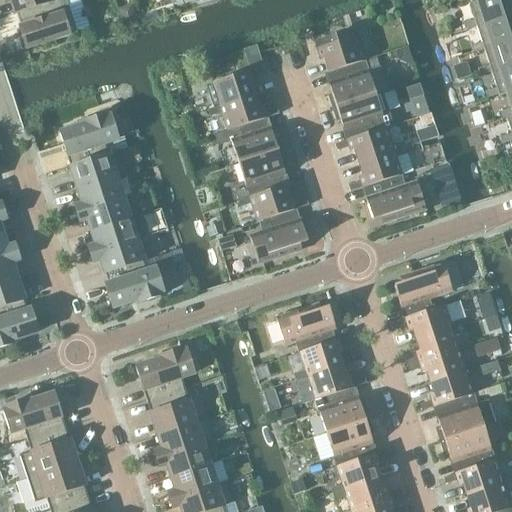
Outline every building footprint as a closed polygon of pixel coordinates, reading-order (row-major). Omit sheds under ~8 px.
[(10,0),(15,14),(58,0),(56,0),(54,1),(53,0),(4,0),(5,0),(10,0)] [(66,0),(58,0),(15,14),(15,15),(17,14),(22,28),(19,28),(23,38),(18,40),(22,52),(77,34),(66,0)] [(477,28),(511,16),(511,0),(483,0),(469,5),(475,21),(463,25),(465,31),(477,28)] [(484,51),(511,42),(511,16),(477,28),(482,44),(471,48),(473,54),(484,50),(484,51)] [(135,19),(122,23),(126,32),(138,28),(135,19)] [(329,74),(365,62),(354,30),(315,43),(321,62),(325,60),(329,74)] [(491,74),(511,67),(511,42),(484,51),(489,67),(478,70),(480,77),(491,73),(491,74)] [(408,48),(396,52),(398,60),(408,65),(413,63),(408,48)] [(332,110),(383,94),(388,92),(378,58),(365,62),(329,74),(333,86),(329,87),(332,96),(328,97),(332,110)] [(499,97),(511,92),(511,67),(491,74),(497,90),(485,93),(488,100),(499,96),(499,97)] [(208,112),(255,97),(252,85),(255,83),(254,79),(263,76),(261,69),(213,85),(218,102),(206,106),(208,112)] [(506,120),(511,117),(511,92),(499,97),(499,98),(507,95),(511,110),(501,114),(503,120),(506,119),(506,120)] [(394,127),(383,94),(332,110),(337,123),(340,122),(343,130),(347,129),(351,141),(351,142),(387,130),(394,127)] [(263,120),(263,121),(276,116),(274,110),(265,113),(263,108),(260,109),(255,97),(208,112),(210,118),(222,114),(228,132),(239,128),(263,120)] [(71,168),(120,152),(120,151),(108,155),(105,144),(118,140),(111,118),(107,119),(106,116),(85,122),(87,126),(60,135),(71,168)] [(510,144),(511,143),(511,117),(506,120),(511,135),(500,139),(502,145),(510,143),(510,144)] [(267,132),(263,121),(263,120),(239,128),(242,138),(231,142),(238,165),(281,151),(277,138),(274,140),(271,131),(267,132)] [(358,164),(406,149),(404,143),(392,147),(387,130),(351,142),(351,141),(338,145),(340,152),(349,149),(351,153),(354,152),(358,164)] [(366,187),(401,176),(396,159),(408,155),(406,149),(358,164),(362,177),(359,178),(360,182),(351,185),(353,192),(366,188),(366,187)] [(249,199),(285,188),(281,176),(285,174),(282,166),(286,165),(281,151),(238,165),(249,199)] [(79,192),(128,176),(120,152),(71,168),(79,192)] [(77,215),(123,200),(117,180),(128,177),(128,176),(79,192),(83,205),(74,208),(77,215)] [(366,187),(366,188),(370,199),(366,200),(373,222),(390,216),(392,222),(425,211),(417,183),(405,187),(401,176),(366,187)] [(292,211),(293,212),(306,208),(304,201),(294,204),(293,199),(289,201),(285,188),(249,199),(237,203),(239,209),(251,205),(257,223),(269,220),(268,219),(292,211)] [(92,233),(141,217),(141,216),(130,220),(123,200),(77,215),(79,223),(88,220),(92,233)] [(2,205),(4,212),(15,209),(13,201),(2,205)] [(296,222),(293,212),(292,211),(268,219),(269,220),(272,230),(249,238),(259,266),(292,255),(290,249),(307,243),(300,221),(296,222)] [(90,256),(148,238),(141,217),(92,233),(96,246),(88,249),(90,256)] [(0,259),(18,254),(15,246),(7,249),(3,236),(0,236),(0,259)] [(105,274),(143,262),(137,242),(148,238),(90,256),(93,264),(101,261),(105,274)] [(27,241),(17,244),(19,252),(29,249),(27,241)] [(31,257),(29,250),(19,253),(22,261),(31,257)] [(0,281),(16,277),(12,264),(20,261),(18,254),(0,259),(0,281)] [(143,262),(105,274),(109,286),(105,287),(112,309),(139,301),(140,304),(161,297),(159,294),(164,292),(156,270),(147,273),(143,262)] [(433,312),(433,311),(429,301),(452,293),(443,265),(409,276),(411,282),(394,287),(401,309),(405,308),(409,319),(409,320),(433,312)] [(0,308),(24,301),(16,277),(0,281),(0,308)] [(24,301),(0,308),(0,349),(13,345),(12,342),(39,333),(31,311),(27,312),(24,301)] [(416,343),(463,327),(462,321),(450,325),(444,307),(433,311),(433,312),(409,320),(409,319),(396,323),(398,329),(407,326),(409,331),(412,330),(416,343)] [(300,354),(335,342),(332,332),(335,331),(328,309),(312,314),(309,308),(276,319),(285,347),(296,344),(300,354)] [(410,367),(459,352),(454,337),(465,333),(463,327),(416,343),(420,353),(416,354),(417,359),(408,362),(410,367)] [(296,382),(343,366),(339,354),(342,353),(340,347),(352,343),(350,337),(335,342),(300,354),(305,372),(294,376),(296,382)] [(498,339),(488,342),(492,353),(502,350),(498,339)] [(147,402),(185,390),(181,379),(194,374),(187,352),(183,353),(182,350),(161,356),(163,360),(136,369),(147,402)] [(430,384),(477,368),(475,362),(463,366),(459,352),(410,367),(412,373),(421,370),(423,374),(426,373),(430,384)] [(217,366),(205,370),(208,379),(220,375),(217,366)] [(315,401),(350,390),(350,389),(365,384),(363,378),(352,382),(350,378),(347,379),(343,366),(296,382),(297,388),(310,384),(315,401)] [(424,411),(473,395),(467,378),(479,374),(477,368),(430,384),(433,396),(430,397),(432,402),(422,405),(424,411)] [(158,437),(207,421),(196,424),(185,390),(147,402),(158,437)] [(274,390),(263,393),(269,413),(280,409),(274,390)] [(326,435),(369,421),(365,408),(361,409),(358,400),(354,402),(350,390),(315,401),(326,435)] [(27,441),(65,429),(54,395),(28,404),(27,400),(6,407),(7,411),(3,412),(10,434),(24,430),(27,441)] [(440,443),(495,425),(488,402),(476,406),(473,395),(424,411),(437,407),(441,419),(437,420),(440,429),(436,430),(440,443)] [(156,460),(214,442),(207,421),(158,437),(162,450),(154,453),(156,460)] [(337,468),(372,456),(368,445),(372,444),(369,435),(373,434),(369,421),(326,435),(337,468)] [(446,479),(495,463),(484,430),(495,426),(495,425),(440,443),(445,456),(449,455),(451,464),(455,462),(459,474),(446,478),(446,479)] [(27,480),(77,464),(65,429),(27,441),(31,453),(20,456),(27,480)] [(171,478),(209,466),(203,446),(214,443),(214,442),(156,460),(159,468),(167,466),(171,478)] [(333,496),(380,481),(376,468),(379,467),(377,461),(389,457),(388,451),(372,456),(337,468),(342,486),(331,490),(333,496)] [(467,498),(511,483),(511,476),(500,480),(495,463),(446,479),(448,485),(457,482),(459,486),(463,485),(467,498)] [(50,511),(88,499),(77,464),(27,480),(35,504),(46,500),(50,511)] [(250,464),(239,468),(242,476),(253,473),(250,464)] [(170,501),(227,483),(227,482),(216,486),(209,466),(171,478),(176,491),(167,494),(170,501)] [(302,481),(291,485),(294,496),(306,492),(302,481)] [(353,511),(399,497),(402,496),(400,490),(388,494),(387,489),(383,491),(380,481),(333,496),(335,502),(346,498),(351,511),(350,511),(353,511)] [(182,511),(224,511),(223,508),(234,504),(227,483),(170,501),(172,509),(181,507),(182,511)] [(500,511),(510,509),(504,492),(511,489),(511,483),(467,498),(471,510),(467,511),(500,511)] [(390,511),(393,510),(392,505),(404,501),(402,496),(399,497),(353,511),(390,511)] [(50,511),(92,511),(88,499),(50,511)]
